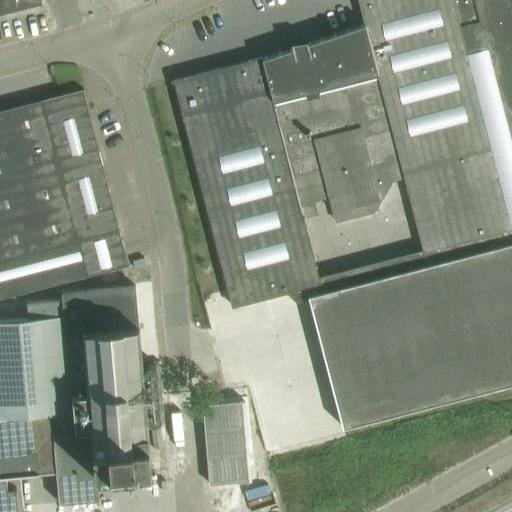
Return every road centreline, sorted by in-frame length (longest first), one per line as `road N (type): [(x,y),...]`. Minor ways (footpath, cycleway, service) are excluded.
road 1 (unclassified): [(193,507),(182,278),(122,34)]
road 2 (tertiary): [(122,34),(0,66)]
road 3 (unclassified): [(404,511),(511,453)]
